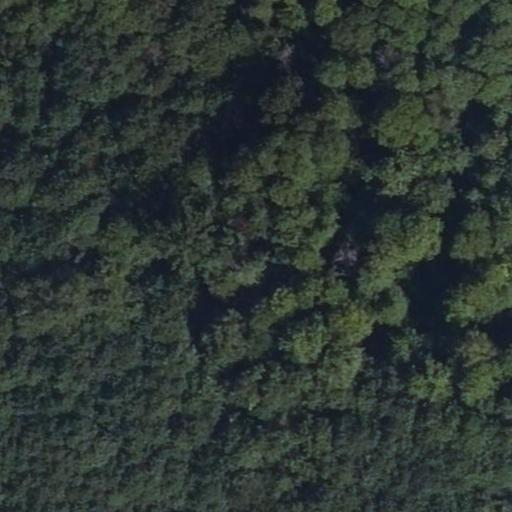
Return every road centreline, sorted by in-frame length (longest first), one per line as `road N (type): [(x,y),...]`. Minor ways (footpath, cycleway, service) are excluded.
road 1 (unknown): [(134,511),(220,354),(0,306)]
road 2 (unknown): [(370,511),(220,354)]
